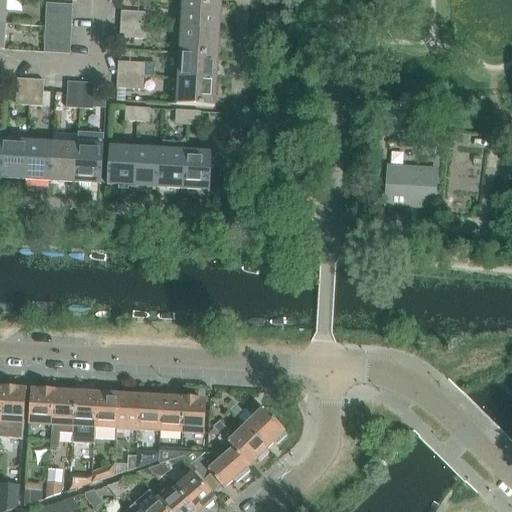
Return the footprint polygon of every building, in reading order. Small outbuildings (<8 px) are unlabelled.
[(219,31),(221,6),(183,4),(181,29),(219,31)] [(72,20),(72,6),(46,5),(46,19),(72,20)] [(122,12),(121,25),(147,27),(147,14),(122,12)] [(71,31),(72,20),(46,19),(45,30),(71,31)] [(121,25),(120,38),(146,40),(147,27),(121,25)] [(181,29),(180,54),(218,57),(219,31),(181,29)] [(71,42),(71,31),(45,30),(45,41),(71,42)] [(70,56),(71,42),(45,41),(44,54),(70,56)] [(180,54),(178,79),(216,82),(218,57),(180,54)] [(118,76),(144,78),(144,64),(118,63),(118,76)] [(118,76),(117,90),(143,92),(144,78),(118,76)] [(216,82),(178,79),(177,106),(215,108),(216,82)] [(16,106),(29,107),(31,81),(17,80),(16,106)] [(31,81),(29,107),(42,108),(44,82),(31,81)] [(66,109),(80,110),(81,84),(68,83),(66,109)] [(81,84),(80,110),(93,111),(94,85),(81,84)] [(125,122),(137,123),(138,110),(126,109),(125,122)] [(137,123),(149,124),(150,110),(138,110),(137,123)] [(175,125),(187,126),(188,112),(176,112),(175,125)] [(188,112),(187,126),(199,127),(200,113),(188,112)] [(78,136),(77,146),(75,184),(101,186),(104,137),(78,136)] [(0,171),(0,179),(25,181),(27,143),(2,142),(0,171)] [(25,181),(50,183),(52,145),(27,143),(25,181)] [(50,183),(75,184),(77,146),(52,145),(50,183)] [(107,186),(133,188),(136,149),(109,148),(107,186)] [(133,188),(158,189),(161,151),(136,149),(133,188)] [(158,189),(184,191),(186,152),(161,151),(158,189)] [(186,152),(184,191),(210,192),(212,154),(186,152)] [(408,206),(432,207),(434,173),(390,171),(388,196),(408,197),(408,206)] [(3,389),(0,437),(11,438),(11,440),(22,441),(23,425),(25,393),(17,393),(18,389),(3,389)] [(35,433),(51,434),(54,392),(39,391),(39,394),(32,393),(29,429),(35,430),(35,433)] [(54,392),(51,434),(50,449),(58,449),(59,434),(73,435),(73,428),(76,393),(64,392),(62,395),(54,395),(55,392),(54,392)] [(87,394),(76,393),(73,428),(95,429),(97,397),(88,397),(87,394)] [(105,398),(97,397),(95,429),(117,430),(119,396),(107,395),(105,398)] [(130,396),(119,396),(117,430),(138,432),(140,400),(131,399),(130,396)] [(149,400),(140,400),(138,432),(160,433),(162,398),(151,397),(149,400)] [(173,399),(162,398),(160,433),(181,434),(183,399),(183,402),(175,402),(173,399)] [(198,400),(183,399),(181,434),(204,436),(206,404),(198,403),(198,400)] [(263,410),(245,427),(268,450),(286,433),(263,410)] [(228,444),(233,450),(234,450),(249,468),(268,450),(245,427),(228,444)] [(159,449),(158,462),(159,466),(160,466),(165,464),(180,459),(180,450),(159,449)] [(180,450),(180,459),(185,458),(192,466),(199,460),(201,458),(209,452),(180,450)] [(199,460),(192,466),(214,492),(220,486),(223,490),(249,468),(234,450),(233,450),(209,471),(199,460)] [(128,457),(127,473),(136,470),(137,458),(128,457)] [(137,458),(136,470),(147,466),(148,458),(137,458)] [(160,466),(157,467),(165,476),(170,471),(165,464),(160,466)] [(98,472),(97,483),(114,477),(114,466),(98,472)] [(157,467),(148,470),(158,482),(165,476),(157,467)] [(197,511),(214,499),(193,474),(176,489),(195,511),(197,511)] [(70,476),(69,492),(91,485),(92,485),(92,478),(70,476)] [(124,482),(115,485),(123,494),(129,489),(124,482)] [(47,484),(46,500),(60,495),(61,484),(47,484)] [(0,511),(8,511),(18,509),(18,505),(19,496),(19,486),(0,485),(0,511)] [(115,485),(107,488),(117,499),(123,494),(115,485)] [(195,511),(176,489),(160,502),(168,511),(195,511)] [(25,491),(24,507),(41,502),(41,492),(33,492),(25,491)] [(94,492),(85,495),(85,499),(95,511),(104,503),(94,492)] [(157,499),(142,511),(168,511),(160,502),(157,499)]
